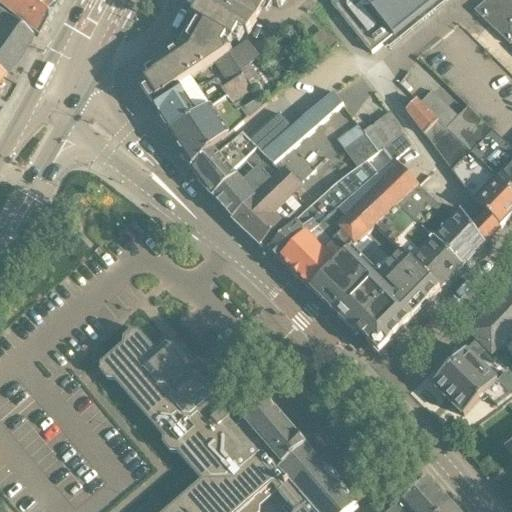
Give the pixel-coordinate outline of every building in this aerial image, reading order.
[(0,0),(0,6),(37,35),(40,37),(63,0),(0,0)] [(205,0),(193,22),(228,42),(234,45),(240,34),(248,39),(268,5),(258,0),(205,0)] [(258,0),(268,5),(278,11),(283,0),(258,0)] [(340,0),(334,5),(375,55),(387,45),(392,50),(454,0),(340,0)] [(475,13),(511,47),(511,1),(490,1),(475,13)] [(34,38),(0,11),(0,75),(5,80),(34,38)] [(223,51),(228,42),(193,22),(187,34),(192,37),(185,50),(153,70),(158,77),(141,88),(152,107),(181,88),(192,81),(215,66),(224,60),(228,56),(223,51)] [(329,32),(314,40),(322,54),(336,47),(329,32)] [(221,93),(227,101),(230,99),(232,104),(253,90),(240,72),(260,59),(249,43),(228,56),(224,60),(215,66),(229,87),(221,93)] [(168,137),(199,117),(200,118),(227,101),(221,93),(213,81),(198,90),(192,81),(181,88),(152,107),(170,135),(168,137)] [(333,93),(304,119),(305,120),(294,129),(265,154),(285,176),(236,224),(262,249),(295,214),(283,203),(316,171),(295,149),(344,105),(333,93)] [(511,154),(468,111),(459,121),(432,95),(422,105),(439,124),(477,160),(511,194),(511,154)] [(199,117),(168,137),(192,172),(215,149),(264,108),(265,107),(258,100),(238,113),(232,104),(230,99),(227,101),(200,118),(199,117)] [(487,215),(474,230),(486,246),(511,219),(511,194),(477,160),(439,124),(422,105),(420,107),(416,103),(406,113),(425,138),(454,173),(473,202),(487,215)] [(201,187),(217,202),(240,179),(237,176),(262,153),(252,143),(282,117),(280,115),(250,142),(245,137),(221,158),(215,151),(264,108),(215,149),(192,172),(201,187)] [(293,129),(282,117),(252,143),(262,153),(237,176),(240,179),(217,202),(230,216),(235,222),(234,222),(236,224),(285,176),(265,154),(294,129),(305,120),(304,119),(293,129)] [(338,143),(359,172),(363,168),(381,157),(359,128),(338,143)] [(393,165),(396,162),(411,148),(409,147),(403,140),(384,154),(393,165)] [(283,267),(311,294),(357,247),(375,229),(397,207),(418,185),(401,169),(397,163),(396,162),(393,165),(375,181),(311,240),(309,238),(283,267)] [(311,240),(375,181),(363,168),(359,172),(352,176),(337,188),(307,216),(298,225),(298,224),(269,254),(283,267),(309,238),(311,240)] [(418,185),(397,207),(464,269),(486,246),(474,230),(462,213),(443,208),(442,208),(418,185)] [(397,207),(375,229),(396,249),(441,292),(464,269),(397,207)] [(357,247),(311,294),(325,308),(342,325),(342,324),(355,336),(358,333),(370,344),(369,344),(381,356),(393,344),(392,343),(409,326),(413,321),(414,322),(441,293),(441,292),(396,249),(375,229),(357,247)] [(511,292),(470,335),(478,342),(467,354),(466,353),(433,389),(464,419),(500,383),(479,363),(487,354),(491,358),(511,335),(511,292)] [(355,511),(360,508),(309,449),(310,449),(269,402),(238,429),(214,401),(214,394),(201,378),(194,377),(188,371),(189,364),(176,349),(168,348),(160,355),(141,334),(134,333),(125,341),(124,348),(102,367),(102,374),(109,383),(116,383),(165,440),(164,447),(172,456),(179,456),(203,484),(170,511),(260,511),(261,508),(259,506),(276,491),(293,511),(355,511)] [(394,511),(448,511),(453,508),(429,482),(395,511),(394,511)]
